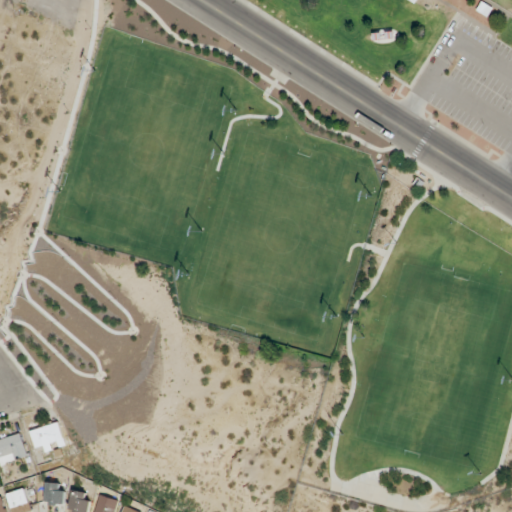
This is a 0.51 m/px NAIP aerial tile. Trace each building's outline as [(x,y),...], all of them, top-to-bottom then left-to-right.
[(35,449),(64,448),(62,425),(33,427),(35,449)] [(0,464),(29,455),(22,433),(0,439),(0,464)] [(68,504),(68,482),(47,482),(47,504),(68,504)] [(89,511),(94,495),(76,490),(71,509),(80,511),(89,511)] [(30,511),(30,491),(12,491),(12,511),(24,511),(25,511),(30,511)] [(116,511),(119,499),(100,495),(96,511),(116,511)]
